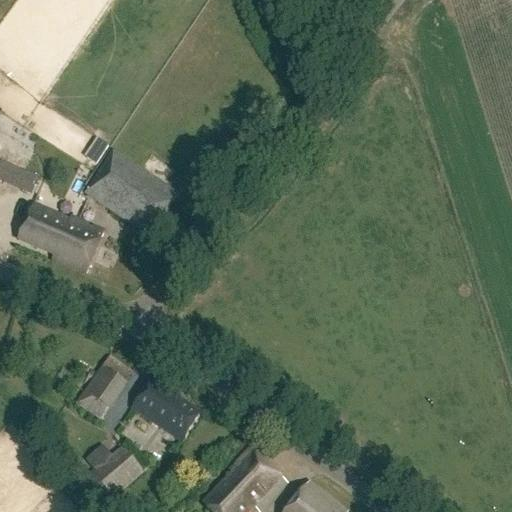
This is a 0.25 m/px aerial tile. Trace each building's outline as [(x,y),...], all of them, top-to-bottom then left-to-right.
[(181,199),(114,153),(84,195),(151,241),(181,199)] [(154,156),(148,167),(171,180),(177,169),(154,156)] [(6,163),(0,174),(0,179),(31,196),(40,180),(6,163)] [(53,257),(69,222),(34,206),(18,240),(53,257)] [(69,222),(53,257),(51,261),(83,276),(103,234),(70,219),(69,222)] [(77,404),(101,422),(126,387),(103,370),(77,404)] [(174,389),(155,377),(133,411),(183,442),(201,414),(170,395),(174,389)] [(257,511),(285,483),(247,447),(227,470),(230,472),(202,503),(211,511),(247,511),(253,507),(257,511)] [(143,473),(121,448),(82,484),(103,508),(143,473)] [(343,511),(306,482),(281,511),(343,511)]
